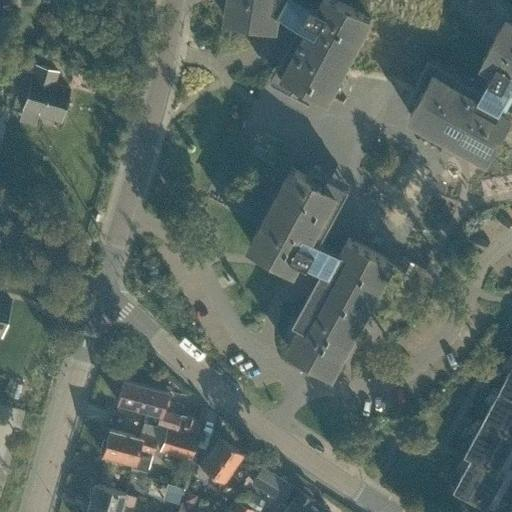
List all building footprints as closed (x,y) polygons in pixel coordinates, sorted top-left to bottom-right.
[(228,0),(228,4),(226,18),(254,23),(278,26),(280,11),(300,22),(276,66),(271,76),(293,88),(298,79),(329,96),(344,69),(345,67),(398,75),(415,84),(416,85),(424,89),(410,114),(470,146),(488,156),(511,112),(511,108),(507,105),(509,101),(511,95),(511,14),(508,12),(491,43),(483,58),(494,64),(483,85),(430,56),(426,63),(365,30),(372,18),(338,0),(311,0),(311,1),(310,0),(228,0)] [(0,45),(0,78),(12,82),(21,51),(0,45)] [(36,64),(23,110),(59,121),(63,110),(64,105),(69,88),(52,83),(54,77),(56,77),(58,71),(36,64)] [(322,238),(351,185),(329,173),(325,180),(293,163),(258,227),(250,242),(296,267),(302,256),(322,267),(303,303),(297,314),(293,320),(301,324),(294,337),(288,348),(296,353),(334,373),(340,362),(351,341),(360,325),(366,315),(394,263),(348,238),(342,249),(322,238)] [(0,295),(0,333),(10,298),(0,295)] [(454,489),(488,508),(505,475),(499,472),(511,446),(511,365),(465,454),(471,457),(454,489)] [(123,379),(117,402),(146,410),(143,419),(177,429),(181,416),(161,411),(163,402),(167,403),(170,392),(153,387),(154,387),(123,379)] [(185,419),(182,429),(197,433),(200,423),(194,422),(195,417),(187,415),(186,419),(185,419)] [(109,429),(103,453),(133,461),(131,467),(147,471),(156,437),(141,433),(139,437),(109,429)] [(169,445),(192,452),(196,436),(173,430),(169,445)] [(242,453),(219,436),(198,465),(198,466),(193,473),(202,480),(208,472),(221,482),(222,480),(224,482),(231,472),(229,471),(242,453)] [(290,483),(261,466),(252,481),(288,503),(282,511),(330,511),(331,511),(312,500),(314,497),(310,495),(311,492),(303,487),(301,490),(297,487),(297,488),(290,484),(290,483)] [(106,511),(119,511),(125,492),(94,484),(88,507),(106,511)] [(243,487),(237,498),(255,508),(261,497),(254,494),(243,487)] [(186,490),(181,501),(193,506),(195,498),(193,493),(186,490)] [(195,511),(197,509),(181,503),(176,511),(195,511)] [(240,503),(235,511),(249,511),(251,509),(240,503)]
